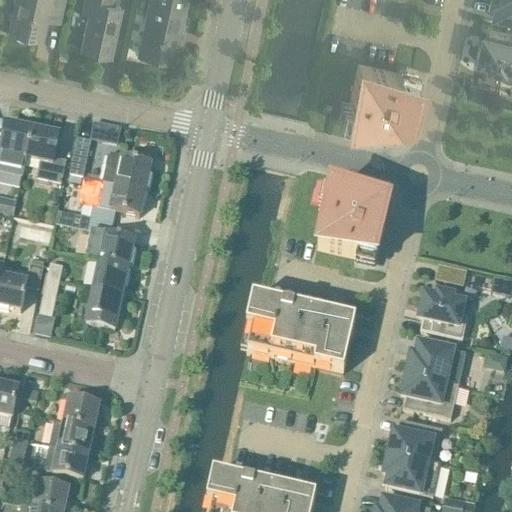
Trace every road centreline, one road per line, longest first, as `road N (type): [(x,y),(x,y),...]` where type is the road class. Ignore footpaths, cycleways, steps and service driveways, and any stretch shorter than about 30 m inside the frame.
road 1 (residential): [(341,511),(416,175)]
road 2 (tertiary): [(150,381),(208,131)]
road 3 (residential): [(208,131),(0,86)]
road 4 (residential): [(208,131),(416,175)]
road 5 (residential): [(416,175),(461,0)]
road 6 (residential): [(0,351),(150,381)]
road 7 (tertiary): [(208,131),(237,0)]
road 8 (tertiary): [(124,511),(150,381)]
